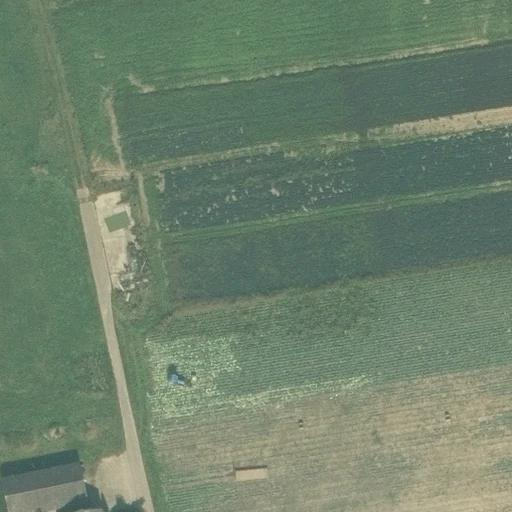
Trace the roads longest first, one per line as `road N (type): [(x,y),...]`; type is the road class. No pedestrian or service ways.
road 1 (track): [(511,320),(123,399)]
road 2 (track): [(86,203),(36,0)]
